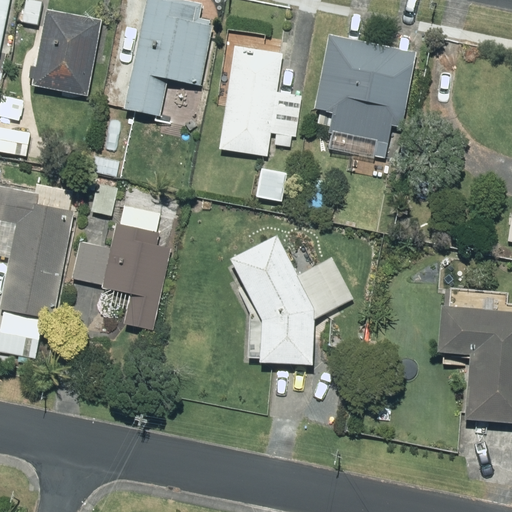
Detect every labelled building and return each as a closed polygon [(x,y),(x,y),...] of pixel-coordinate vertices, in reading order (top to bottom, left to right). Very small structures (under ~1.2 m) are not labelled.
[(0,0),(0,52),(10,0),(0,0)] [(42,0),(26,0),(22,22),(39,24),(43,0),(42,0)] [(138,50),(126,107),(161,114),(168,77),(202,83),(213,25),(194,21),(197,5),(170,0),(148,0),(145,16),(127,13),(121,47),(138,50)] [(28,76),(34,77),(33,84),(89,94),(103,18),(47,8),(36,65),(30,64),(28,76)] [(334,110),(330,130),(388,142),(392,125),(403,127),(417,51),(330,33),(315,107),(334,110)] [(221,148),(268,155),(283,52),(236,45),(221,148)] [(130,119),(127,134),(152,139),(155,124),(130,119)] [(292,134),(277,133),(276,144),(291,146),(292,134)] [(64,144),(62,156),(69,157),(71,145),(64,144)] [(124,157),(90,148),(84,169),(118,178),(124,157)] [(98,182),(92,210),(113,215),(119,187),(98,182)] [(0,224),(0,255),(11,257),(1,308),(53,318),(75,212),(68,210),(72,191),(37,184),(35,192),(0,184),(0,218),(1,219),(0,224)] [(131,293),(124,322),(153,329),(172,247),(158,243),(160,232),(117,222),(102,287),(131,293)] [(290,252),(315,255),(318,236),(293,232),(290,252)] [(263,319),(261,361),(314,364),(317,308),(278,233),(232,257),(263,319)] [(438,350),(472,353),(467,418),(511,421),(511,310),(441,305),(438,350)] [(43,319),(3,312),(0,328),(0,350),(36,358),(43,319)]
